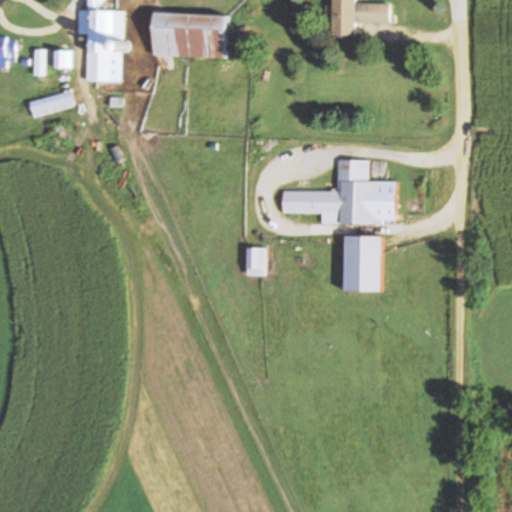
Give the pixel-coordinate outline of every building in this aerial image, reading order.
[(113,82),(114,51),(127,52),(128,11),(108,10),(108,0),(91,0),(91,10),(80,10),(79,35),(90,35),(88,81),(113,82)] [(334,0),(334,27),(356,27),(356,16),(394,16),(394,0),(334,0)] [(227,58),(228,15),(155,14),(154,57),(227,58)] [(0,56),(18,57),(19,38),(0,37),(0,56)] [(37,76),(48,76),(48,50),(37,50),(37,76)] [(73,69),(73,50),(56,50),(55,69),(73,69)] [(35,57),(22,57),(22,83),(35,83),(35,57)] [(31,102),(33,112),(75,102),(72,92),(31,102)] [(282,215),(341,215),(341,225),(383,225),(384,183),(369,183),(369,162),(358,162),(358,183),(342,182),(342,193),(282,192),(282,215)] [(383,292),(383,238),(345,238),(345,292),(383,292)] [(267,249),(247,249),(247,278),(267,278),(267,249)]
